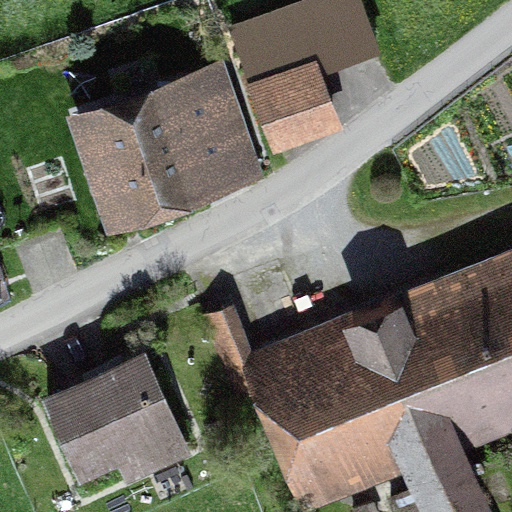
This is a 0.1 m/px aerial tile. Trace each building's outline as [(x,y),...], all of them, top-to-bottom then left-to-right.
[(307,0),(233,27),(271,132),(332,109),(316,63),(376,41),(361,0),(307,0)] [(212,83),(94,124),(121,203),(240,163),(212,83)] [(445,420),(511,392),(511,264),(467,283),(470,290),(260,376),(302,478),(403,437),(424,487),(421,488),(431,511),(487,511),(470,469),(465,470),(445,420)] [(221,307),(204,313),(217,347),(234,340),(221,307)] [(186,446),(143,352),(47,396),(81,470),(121,453),(118,446),(142,435),(154,460),(186,446)]
